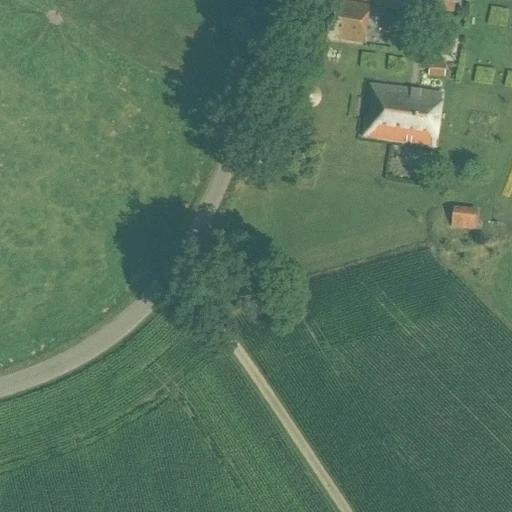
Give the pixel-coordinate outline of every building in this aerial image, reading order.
[(453,14),(455,0),(428,0),(427,11),(453,14)] [(363,46),(369,6),(333,1),(327,40),(363,46)] [(446,65),(430,64),(430,65),(424,64),(424,71),(428,72),(427,78),(444,79),(446,65)] [(433,146),(441,94),(370,85),(363,137),(433,146)] [(451,228),(475,231),(477,209),(454,207),(451,228)]
